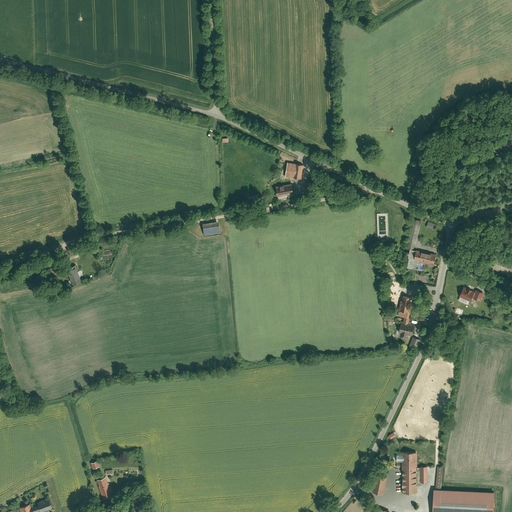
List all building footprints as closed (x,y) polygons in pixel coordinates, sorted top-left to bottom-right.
[(285,176),(296,177),(298,164),(287,162),(285,176)] [(320,174),(302,166),(299,175),(315,183),(320,174)] [(292,192),(290,183),(275,186),(277,195),(292,192)] [(414,259),(416,249),(412,249),(413,244),(415,245),(421,220),(412,218),(405,247),(410,248),(406,266),(416,268),(418,260),(414,259)] [(218,231),(217,221),(201,224),(203,233),(218,231)] [(425,227),(432,229),(434,223),(428,221),(425,227)] [(416,249),(414,259),(418,260),(433,263),(435,254),(416,249)] [(498,263),(511,268),(511,256),(502,253),(498,263)] [(75,265),(66,269),(73,284),(81,280),(77,271),(78,271),(75,265)] [(464,287),(460,295),(469,300),(471,297),(474,291),(464,287)] [(475,289),(474,291),(471,297),(479,300),(483,292),(475,289)] [(403,321),(408,322),(413,301),(410,301),(411,297),(403,295),(402,299),(401,299),(398,315),(404,316),(403,321)] [(403,321),(401,321),(399,332),(400,332),(400,335),(401,338),(406,338),(408,337),(408,334),(412,335),(414,323),(408,322),(403,321)] [(412,337),(408,348),(417,347),(420,339),(412,337)] [(396,461),(402,461),(402,492),(416,492),(416,484),(422,484),(422,482),(427,482),(427,466),(417,466),(417,451),(402,451),(402,455),(396,455),(396,461)] [(375,474),(372,491),(383,493),(386,477),(375,474)] [(105,477),(96,480),(99,486),(98,487),(102,499),(113,495),(111,487),(110,488),(108,483),(107,484),(105,477)] [(493,511),(494,491),(434,488),(432,511),(493,511)] [(40,511),(51,508),(48,498),(36,502),(37,505),(40,511)]
